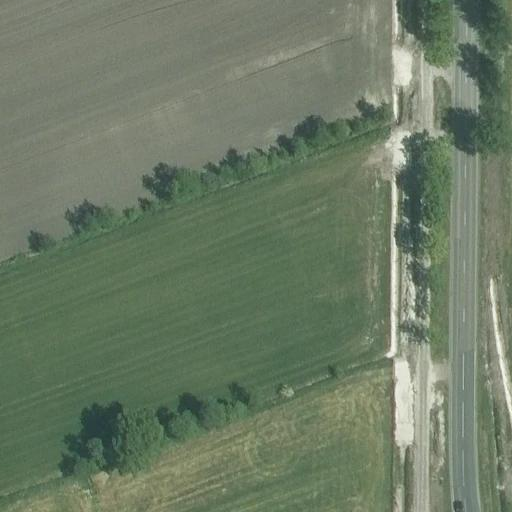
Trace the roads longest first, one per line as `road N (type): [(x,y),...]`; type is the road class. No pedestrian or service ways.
road 1 (primary): [(505,511),(467,352),(469,0)]
road 2 (unclassified): [(421,0),(419,336),(439,511)]
